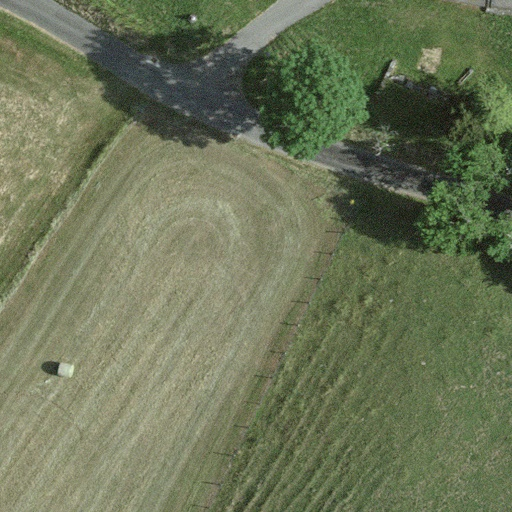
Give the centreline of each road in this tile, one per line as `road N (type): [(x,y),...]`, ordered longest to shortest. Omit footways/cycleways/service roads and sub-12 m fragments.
road 1 (unclassified): [(5,0),(206,102),(511,231)]
road 2 (unknown): [(206,102),(230,68),(321,0)]
